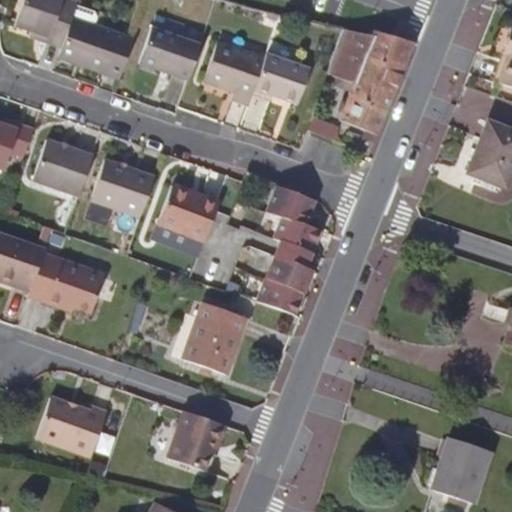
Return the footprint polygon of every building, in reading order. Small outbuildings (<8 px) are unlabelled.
[(71,17),(77,3),(68,0),(21,0),(13,27),(31,33),(48,39),(46,45),(61,49),(71,17)] [(71,17),(61,49),(57,59),(118,81),(132,39),(71,17)] [(508,48),(505,58),(496,84),(511,89),(511,27),(510,27),(503,46),(508,48)] [(186,82),(199,46),(149,29),(137,64),(186,82)] [(414,45),(413,43),(374,31),(372,36),(343,29),(342,31),(325,76),(353,85),(338,120),(376,135),(395,89),(414,45)] [(30,39),(46,45),(48,39),(31,33),(30,39)] [(252,91),(262,62),(214,45),(201,84),(232,95),(231,101),(246,107),(252,91)] [(499,56),(505,58),(508,48),(503,46),(499,56)] [(265,55),(262,62),(252,91),(296,106),(308,70),(265,55)] [(3,122),(1,126),(15,131),(18,127),(3,122)] [(505,190),(511,171),(511,132),(485,122),(465,175),(505,190)] [(22,159),(32,132),(18,127),(15,131),(1,126),(0,125),(0,171),(1,172),(8,155),(22,159)] [(77,198),(92,156),(45,140),(30,182),(77,198)] [(138,219),(153,179),(103,160),(88,201),(138,219)] [(171,186),(169,190),(201,202),(203,197),(171,186)] [(314,202),(275,187),(266,212),(280,217),(272,239),(278,241),(255,302),(294,317),(312,272),(305,269),(319,233),(305,227),(307,219),(314,202)] [(203,243),(213,214),(218,203),(203,197),(201,202),(169,190),(156,226),(203,243)] [(0,283),(27,293),(39,256),(40,252),(0,238),(0,283)] [(27,293),(25,299),(55,309),(57,305),(65,308),(88,315),(101,277),(39,256),(27,293)] [(226,376),(246,319),(202,304),(181,361),(226,376)] [(511,346),(511,314),(503,344),(511,346)] [(87,460),(103,416),(86,410),(85,414),(46,402),(32,442),(87,460)] [(223,430),(180,415),(163,462),(201,476),(207,459),(210,448),(216,450),(223,430)] [(473,506),(490,454),(446,439),(429,490),(473,506)] [(212,460),(216,450),(210,448),(207,459),(212,460)] [(174,511),(158,503),(153,511),(174,511)]
